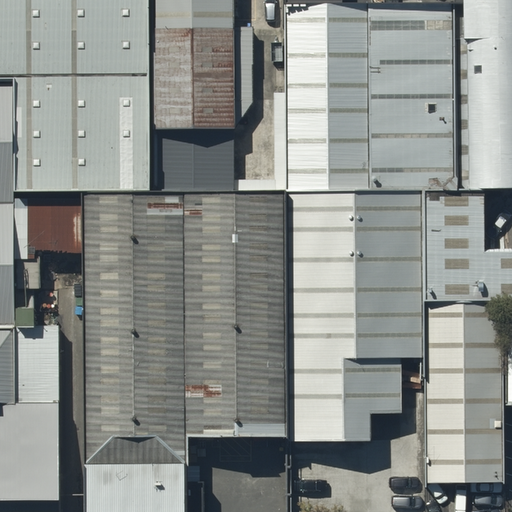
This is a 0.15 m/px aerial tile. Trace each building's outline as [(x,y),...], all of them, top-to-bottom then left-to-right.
[(0,0),(0,330),(13,330),(11,195),(153,193),(153,141),(233,141),(231,0),(0,0)] [(293,10),(295,194),(81,196),(84,511),(189,511),(189,445),(368,443),(367,416),(401,416),(400,361),(422,361),(421,304),(504,303),(511,303),(511,244),(492,245),(491,194),(511,193),(511,0),(455,0),(455,8),(293,10)] [(503,409),(504,303),(421,304),(422,361),(426,486),(503,486),(503,409)] [(511,303),(504,303),(503,409),(511,409),(511,303)] [(0,511),(61,511),(59,333),(0,333),(0,511)]
